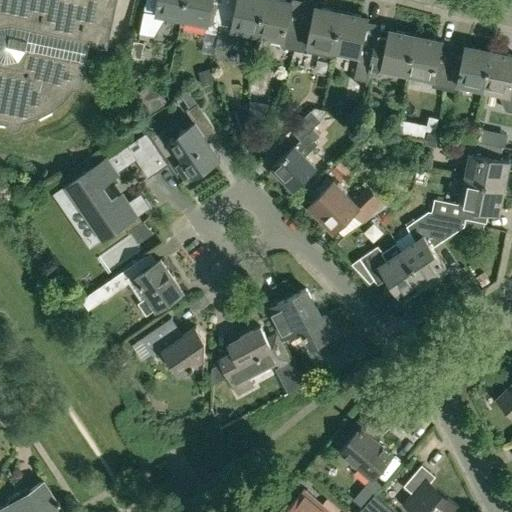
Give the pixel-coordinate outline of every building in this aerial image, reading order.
[(109,41),(117,1),(117,0),(0,0),(0,117),(8,118),(8,120),(9,121),(10,123),(11,124),(13,125),(14,126),(16,126),(18,125),(19,125),(20,124),(22,123),(23,122),(23,121),(24,120),(24,118),(24,117),(39,113),(54,105),(65,96),(75,84),(76,85),(77,85),(79,85),(80,85),(82,84),(83,84),(84,83),(85,82),(86,80),(87,79),(87,78),(87,77),(87,76),(87,75),(86,73),(85,72),(84,70),(83,69),(87,56),(90,45),(91,38),(109,41)] [(186,1),(185,0),(146,0),(140,33),(154,36),(168,14),(182,17),(186,1)] [(225,1),(225,0),(185,0),(186,1),(182,17),(208,23),(202,50),(214,52),(216,46),(225,1)] [(265,1),(264,0),(225,0),(225,1),(216,46),(230,49),(242,30),(258,33),(265,1)] [(294,49),(304,2),(293,0),(264,0),(265,1),(258,33),(284,38),(282,46),(294,49)] [(334,49),(342,10),(304,2),(294,49),(332,57),(334,49)] [(376,36),(378,28),(366,25),(368,15),(342,10),(334,49),(359,54),(355,77),(367,80),(368,72),(376,36)] [(408,72),(416,33),(390,28),(388,38),(376,36),(368,72),(381,75),(383,67),(408,72)] [(444,88),(452,51),(440,49),(442,39),(416,33),(408,72),(434,78),(432,85),(444,88)] [(142,57),(145,42),(134,40),(133,48),(131,55),(139,57),(142,57)] [(484,88),(492,49),(466,44),(464,54),(452,51),(444,88),(457,90),(458,83),(484,88)] [(511,53),(492,49),(484,88),(499,91),(506,109),(511,110),(511,53)] [(214,79),(211,67),(199,70),(202,85),(215,81),(214,79)] [(167,101),(161,92),(145,103),(151,112),(167,101)] [(195,121),(170,138),(195,174),(220,157),(205,134),(215,127),(198,102),(187,110),(195,121)] [(265,126),(268,109),(253,106),(253,108),(250,124),(265,126)] [(314,106),(311,109),(321,119),(331,110),(314,106)] [(245,115),(242,107),(229,111),(235,129),(236,131),(249,126),(245,115)] [(301,139),(308,132),(313,127),(321,119),(311,109),(291,129),(301,138),(301,139)] [(428,123),(426,129),(436,131),(439,117),(429,115),(428,123)] [(318,142),(315,139),(320,134),(313,127),(308,132),(301,139),(301,138),(269,169),(280,181),(285,177),(294,187),(316,165),(305,155),(318,142)] [(149,176),(169,163),(147,131),(105,160),(105,159),(64,187),(65,188),(53,195),(74,226),(86,218),(92,227),(96,224),(103,234),(131,215),(133,218),(147,208),(138,194),(128,201),(123,193),(111,201),(99,184),(136,158),(149,176)] [(466,177),(504,185),(510,159),(500,157),(502,145),(466,138),(463,150),(471,152),(466,177)] [(342,160),(330,170),(334,174),(339,180),(351,169),(343,162),(342,160)] [(432,210),(466,217),(487,222),(489,209),(499,211),(504,185),(466,177),(460,203),(435,198),(432,210)] [(337,227),(344,234),(388,205),(369,185),(354,200),(334,179),(309,203),(335,229),(337,227)] [(415,240),(402,249),(424,282),(446,267),(429,241),(438,235),(442,240),(464,225),(466,217),(432,210),(432,211),(429,210),(407,225),(415,240)] [(424,282),(402,249),(389,258),(378,245),(360,257),(375,278),(385,271),(402,297),(424,282)] [(152,264),(145,254),(98,286),(105,296),(125,283),(126,283),(128,282),(140,300),(138,302),(146,314),(183,289),(161,258),(152,264)] [(484,271),(476,277),(482,286),(490,281),(484,271)] [(263,303),(278,331),(290,355),(291,354),(282,338),(303,326),(312,344),(336,331),(326,314),(322,316),(307,287),(277,302),(275,297),(263,303)] [(142,358),(151,351),(153,355),(162,349),(179,374),(190,367),(190,368),(195,365),(194,364),(205,357),(205,338),(197,325),(180,336),(168,319),(132,343),(142,358)] [(290,355),(278,331),(267,336),(261,325),(229,342),(235,352),(222,359),(224,364),(216,368),(215,382),(230,375),(239,393),(253,386),(248,375),(278,359),(283,370),(295,364),(290,355)] [(353,344),(341,350),(347,361),(359,355),(353,344)] [(130,357),(123,346),(112,353),(115,359),(119,364),(130,357)] [(511,383),(499,396),(511,409),(511,383)] [(373,477),(393,453),(372,435),(383,422),(387,426),(394,418),(375,401),(341,441),(344,444),(340,449),(373,477)] [(436,475),(422,463),(404,484),(413,492),(404,503),(415,511),(452,511),(459,505),(431,481),(436,475)] [(27,485),(29,488),(0,507),(0,511),(55,511),(61,508),(57,502),(59,501),(57,498),(55,500),(41,479),(30,487),(28,484),(27,485)] [(332,511),(305,488),(284,511),(332,511)] [(375,493),(359,511),(396,511),(375,493)]
